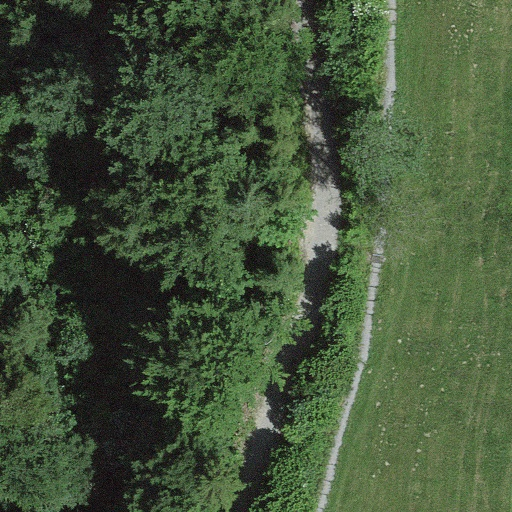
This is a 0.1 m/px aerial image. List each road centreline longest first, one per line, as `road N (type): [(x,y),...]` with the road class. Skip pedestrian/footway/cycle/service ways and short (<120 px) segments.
road 1 (track): [(304,0),(323,192),(239,511)]
road 2 (track): [(137,0),(0,162)]
